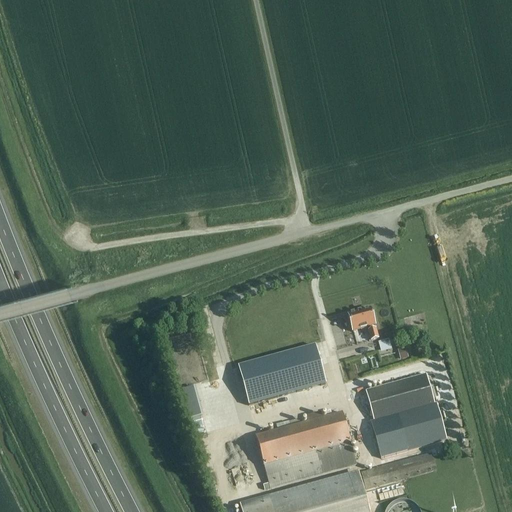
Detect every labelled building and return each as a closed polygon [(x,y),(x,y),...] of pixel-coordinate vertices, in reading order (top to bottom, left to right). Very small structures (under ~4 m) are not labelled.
[(348,316),(353,333),(367,329),(371,342),(378,339),(370,309),(348,316)] [(381,350),(390,348),(388,341),(379,344),(381,350)] [(315,347),(238,368),(249,406),(326,385),(315,347)] [(402,360),(408,358),(405,349),(399,351),(402,360)] [(426,376),(367,393),(375,423),(398,416),(408,453),(445,442),(435,406),(426,376)] [(181,402),(196,398),(193,388),(178,392),(181,402)] [(357,466),(343,414),(255,439),(269,490),(357,466)] [(396,432),(377,437),(381,454),(400,449),(396,432)] [(436,472),(432,456),(361,475),(365,491),(436,472)] [(358,511),(349,476),(240,506),(241,511),(358,511)] [(401,484),(378,490),(379,496),(403,490),(401,484)] [(397,502),(393,503),(390,505),(388,508),(386,511),(385,511),(420,511),(420,509),(417,507),(415,504),(411,502),(408,501),(404,501),(400,501),(397,502)]
